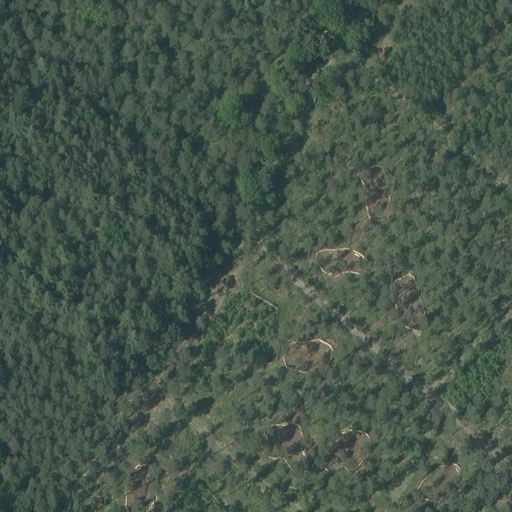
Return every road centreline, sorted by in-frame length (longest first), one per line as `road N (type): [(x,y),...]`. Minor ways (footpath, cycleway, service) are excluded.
road 1 (track): [(511,470),(258,257),(222,246)]
road 2 (track): [(63,511),(222,246)]
road 3 (track): [(0,33),(221,248)]
road 4 (track): [(222,246),(367,0)]
road 5 (track): [(388,511),(427,446),(432,396),(511,307)]
road 6 (track): [(333,58),(511,206)]
road 7 (track): [(284,511),(166,412),(160,393),(142,380)]
